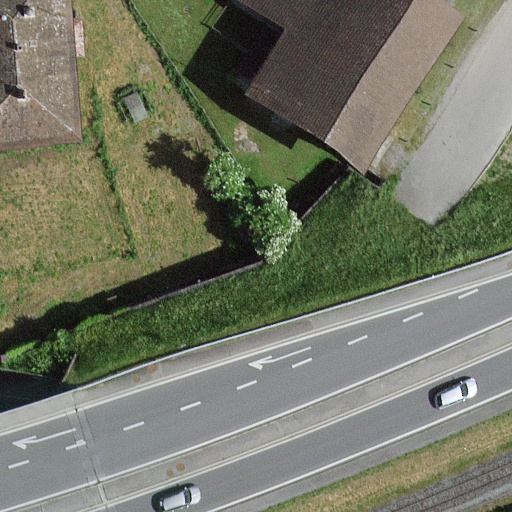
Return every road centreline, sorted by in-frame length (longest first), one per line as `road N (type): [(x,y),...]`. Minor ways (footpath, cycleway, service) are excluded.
road 1 (secondary): [(511,296),(259,396),(0,475)]
road 2 (secondary): [(151,511),(511,369)]
